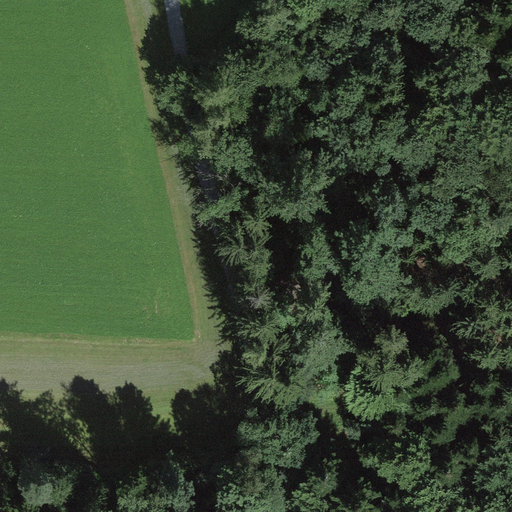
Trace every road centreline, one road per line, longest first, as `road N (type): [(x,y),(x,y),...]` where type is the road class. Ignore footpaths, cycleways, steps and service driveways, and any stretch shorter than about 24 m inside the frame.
road 1 (track): [(170,0),(276,415),(280,511)]
road 2 (track): [(511,366),(470,371),(377,404),(276,415)]
